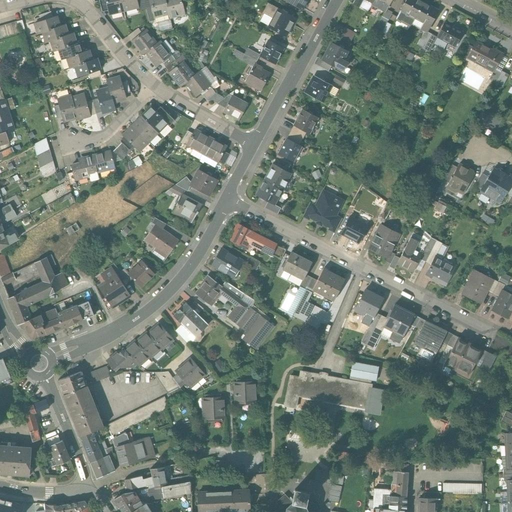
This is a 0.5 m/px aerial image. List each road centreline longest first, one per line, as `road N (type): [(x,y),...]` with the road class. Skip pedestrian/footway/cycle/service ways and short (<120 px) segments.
road 1 (residential): [(227,201),(494,335)]
road 2 (residential): [(227,201),(162,297),(87,345),(38,364)]
road 3 (residential): [(334,0),(256,145)]
road 4 (residential): [(38,364),(88,487)]
road 5 (residential): [(256,145),(152,82)]
